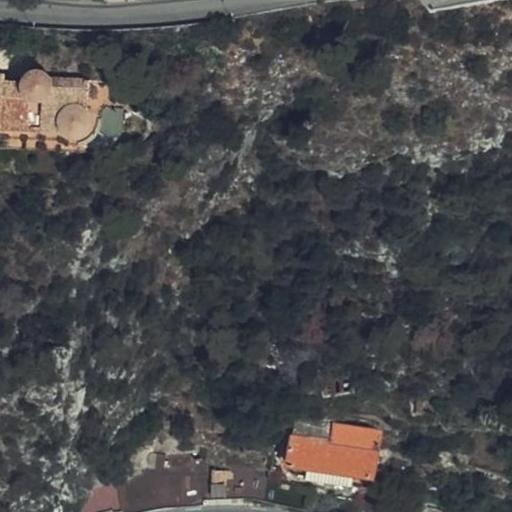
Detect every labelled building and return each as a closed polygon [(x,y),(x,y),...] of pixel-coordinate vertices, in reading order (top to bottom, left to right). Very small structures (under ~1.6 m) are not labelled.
[(0,124),(60,128),(66,135),(73,137),(79,136),(85,131),(89,125),(89,120),(85,113),(85,110),(87,83),(107,84),(100,53),(39,49),(37,72),(33,72),(29,73),(25,79),(25,84),(2,82),(2,74),(0,73),(0,124)] [(287,444),(286,454),(370,466),(375,476),(379,451),(372,449),(375,422),(327,415),(324,432),(289,425),(287,444)] [(276,452),(286,454),(287,444),(277,443),(276,452)] [(290,499),(307,503),(310,485),(265,476),(265,468),(204,459),(202,448),(162,453),(164,466),(129,476),(129,480),(69,502),(73,511),(103,511),(111,509),(112,511),(118,511),(169,501),(204,496),(204,492),(239,492),(250,493),(290,499)] [(370,466),(286,454),(285,459),(293,468),(321,472),(320,476),(330,477),(331,474),(340,475),(339,479),(349,480),(349,476),(374,480),(375,476),(370,466)] [(359,511),(382,511),(384,500),(363,495),(359,511)]
